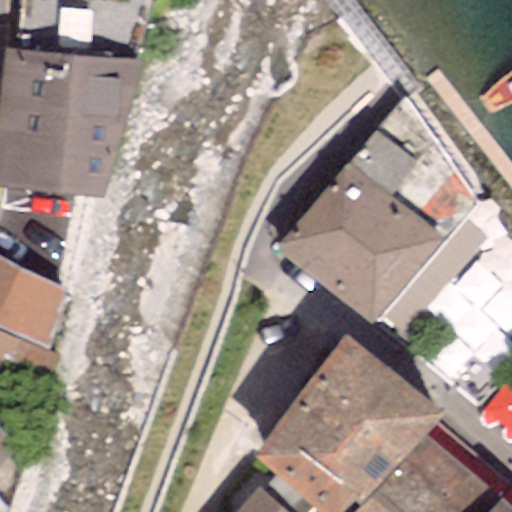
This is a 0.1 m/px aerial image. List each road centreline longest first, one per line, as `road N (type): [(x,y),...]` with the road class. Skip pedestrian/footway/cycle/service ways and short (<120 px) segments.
road 1 (residential): [(511,464),(313,297)]
road 2 (residential): [(313,297),(269,261),(268,240),(298,193),(382,106)]
road 3 (residential): [(313,297),(200,511)]
